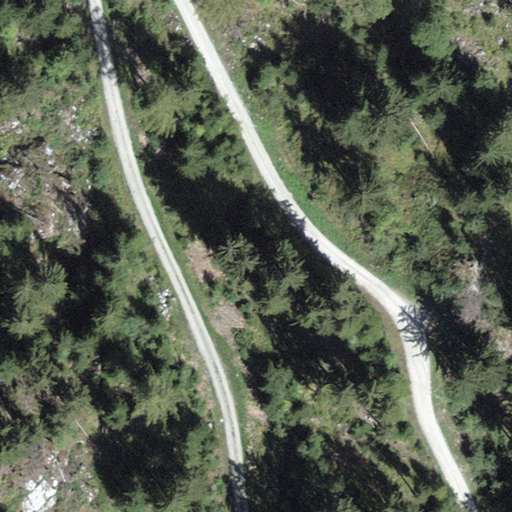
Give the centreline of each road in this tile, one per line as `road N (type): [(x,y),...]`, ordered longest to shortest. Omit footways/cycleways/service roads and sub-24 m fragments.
road 1 (track): [(179,0),(292,218),(404,307),(427,335),(420,407),(467,511)]
road 2 (track): [(243,511),(235,422),(126,152),(101,0)]
